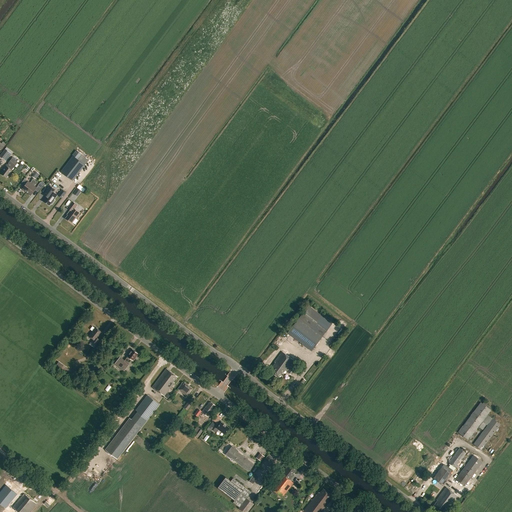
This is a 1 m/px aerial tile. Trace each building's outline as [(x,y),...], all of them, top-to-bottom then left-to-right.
[(0,156),(6,161),(11,154),(5,149),(0,155),(0,156)] [(73,156),(78,160),(81,155),(76,151),(72,155),(73,156)] [(72,156),(60,172),(72,181),(85,165),(72,156)] [(0,173),(6,177),(12,170),(11,170),(14,167),(18,162),(12,158),(8,163),(9,163),(6,166),(0,173)] [(22,189),(26,192),(35,180),(33,179),(30,183),(28,181),(22,189)] [(26,192),(31,195),(37,187),(34,186),(37,182),(35,180),(26,192)] [(43,201),(49,206),(51,203),(52,204),(54,200),(53,200),(57,195),(53,192),(55,190),(50,186),(43,195),(46,197),(43,201)] [(77,196),(81,191),(77,188),(73,194),(77,196)] [(72,201),(67,208),(70,210),(69,211),(70,212),(66,218),(72,223),(79,213),(74,209),(77,205),(72,201)] [(287,333),(311,351),(322,336),(299,318),(287,333)] [(95,327),(89,336),(93,339),(91,341),(96,344),(99,340),(97,338),(102,332),(95,327)] [(116,361),(126,369),(129,364),(128,364),(132,360),(138,353),(137,353),(137,352),(135,351),(135,352),(132,349),(130,352),(130,351),(128,354),(129,354),(127,356),(124,360),(120,357),(116,361)] [(273,367),(270,371),(279,377),(282,372),(283,373),(285,370),(291,375),(295,370),(291,367),(292,365),(291,364),(294,361),(282,352),(274,362),(275,363),(272,366),(273,367)] [(71,370),(58,360),(55,364),(69,374),(71,370)] [(33,370),(38,364),(34,361),(29,367),(33,370)] [(166,369),(152,387),(164,396),(174,383),(173,382),(177,377),(166,369)] [(182,383),(178,389),(187,395),(192,388),(185,382),(183,384),(182,383)] [(129,418),(105,450),(117,459),(147,420),(159,404),(147,395),(136,410),(137,412),(131,419),(129,418)] [(184,406),(187,409),(193,402),(190,400),(184,406)] [(482,430),(486,425),(487,426),(473,444),(481,450),(500,424),(487,414),(490,410),(489,409),(490,407),(483,402),(482,403),(480,402),(458,432),(468,440),(482,421),(482,422),(479,427),(482,430)] [(201,413),(208,418),(215,406),(210,403),(209,404),(208,403),(201,413)] [(219,429),(224,433),(228,428),(221,422),(217,427),(216,426),(213,430),(216,433),(219,429)] [(190,434),(196,438),(202,431),(196,427),(190,434)] [(231,457),(249,470),(253,464),(236,451),(237,450),(232,446),(225,454),(230,458),(231,457)] [(452,474),(451,474),(456,468),(455,468),(466,453),(459,448),(448,462),(450,464),(446,470),(441,467),(433,478),(443,485),(452,474)] [(455,479),(464,486),(482,462),(473,455),(455,479)] [(297,468),(290,462),(270,488),(282,497),(293,483),(289,479),(295,473),(294,472),(297,468)] [(249,481),(252,484),(257,477),(254,474),(249,481)] [(239,508),(243,511),(247,511),(253,504),(246,498),(251,492),(233,478),(230,481),(225,477),(218,487),(234,500),(233,502),(239,507),(239,508)] [(6,485),(5,487),(0,492),(0,503),(4,507),(6,508),(17,494),(6,485)] [(437,500),(433,506),(441,511),(444,508),(447,509),(457,495),(446,487),(436,500),(437,500)] [(312,499),(304,511),(320,511),(330,500),(328,499),(331,495),(323,488),(320,493),(318,492),(313,500),(312,499)] [(28,511),(36,503),(24,493),(13,507),(19,511),(28,511)]
